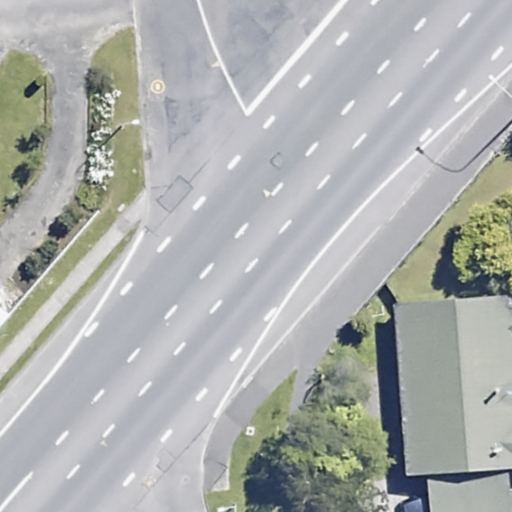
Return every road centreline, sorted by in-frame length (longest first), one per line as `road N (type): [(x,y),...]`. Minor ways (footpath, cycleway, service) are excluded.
road 1 (trunk): [(51,470),(304,178)]
road 2 (trunk): [(304,178),(459,0)]
road 3 (residential): [(304,178),(240,116),(193,0)]
